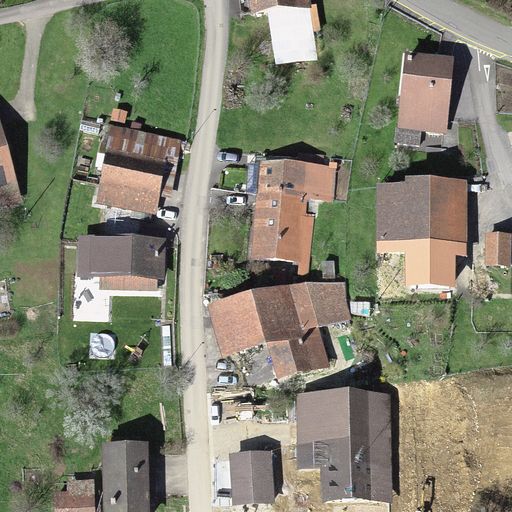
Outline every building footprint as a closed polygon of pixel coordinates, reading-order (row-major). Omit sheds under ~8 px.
[(310,0),(244,0),(247,27),(312,20),(310,0)] [(454,64),(404,60),(398,135),(447,139),(454,64)] [(0,135),(0,208),(1,211),(20,205),(0,135)] [(104,141),(97,209),(156,215),(163,147),(104,141)] [(296,168),(254,167),(250,266),(304,268),(307,205),(337,206),(338,170),(327,170),(328,157),(296,155),(296,168)] [(468,189),(376,189),(376,263),(406,263),(406,301),(453,301),(453,266),(467,266),(468,189)] [(511,245),(511,241),(485,241),(484,272),(511,273),(511,245)] [(162,248),(77,245),(76,284),(101,285),(100,295),(160,297),(162,248)] [(292,293),(208,315),(221,367),(267,355),(275,386),(329,372),(317,326),(301,330),(292,293)] [(385,396),(297,397),(298,466),(322,466),(322,501),(387,500),(385,396)] [(263,443),(216,442),(215,495),(263,495),(263,443)] [(101,501),(53,501),(53,511),(149,511),(149,454),(101,455),(101,501)]
